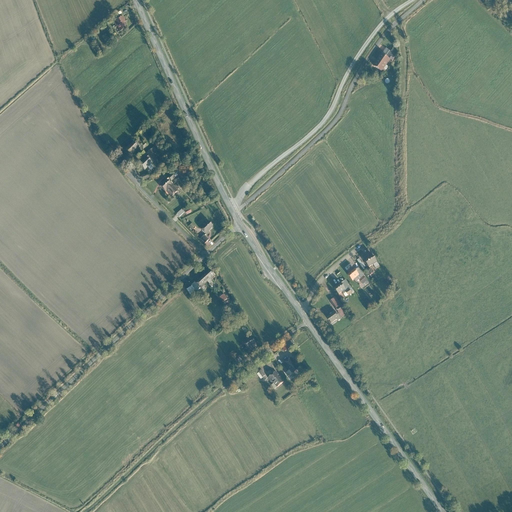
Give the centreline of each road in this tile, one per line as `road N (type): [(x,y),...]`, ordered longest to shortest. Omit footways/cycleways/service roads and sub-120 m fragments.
road 1 (residential): [(233,213),(337,117),(364,61),(422,0)]
road 2 (residential): [(205,254),(0,451)]
road 3 (track): [(230,207),(325,122),(362,50),(389,15),(413,0)]
road 4 (track): [(361,242),(401,207),(404,43),(379,0)]
road 5 (tertiary): [(135,0),(233,213)]
road 6 (tertiary): [(307,321),(441,511)]
